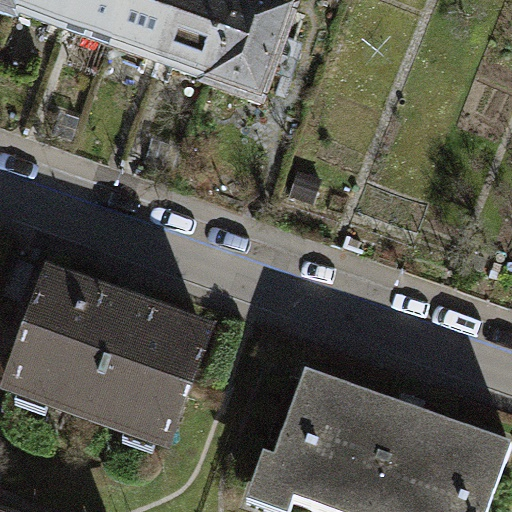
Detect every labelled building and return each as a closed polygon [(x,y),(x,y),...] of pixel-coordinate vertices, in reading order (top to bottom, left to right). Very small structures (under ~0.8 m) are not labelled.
[(79,0),(20,0),(18,8),(70,26),(79,0)] [(137,0),(79,0),(70,26),(122,44),(137,0)] [(195,0),(137,0),(122,44),(173,63),(195,0)] [(253,0),(195,0),(173,63),(225,81),(253,0)] [(277,99),(311,0),(253,0),(225,81),(277,99)] [(198,339),(40,283),(1,392),(159,448),(198,339)] [(479,511),(502,448),(296,376),(254,495),(304,511),(479,511)] [(69,511),(0,489),(0,511),(69,511)]
